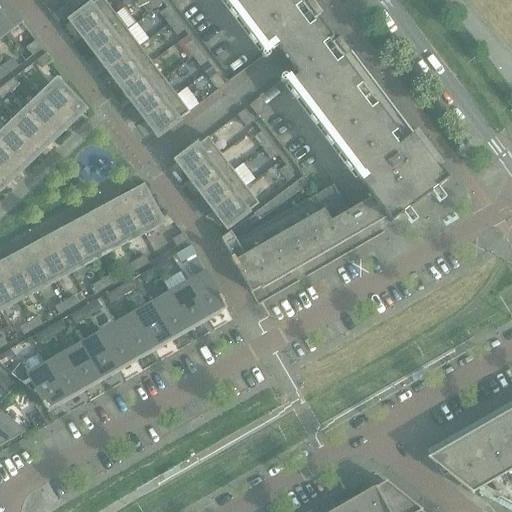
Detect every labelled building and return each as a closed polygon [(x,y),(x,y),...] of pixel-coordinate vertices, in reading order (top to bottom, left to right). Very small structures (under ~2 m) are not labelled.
[(21,22),(4,0),(0,0),(0,29),(4,35),(21,22)] [(71,13),(85,3),(82,0),(73,0),(65,6),(71,13)] [(83,39),(114,15),(102,0),(98,0),(70,21),(83,39)] [(228,0),(230,1),(248,25),(266,49),(273,43),(286,60),(298,76),(290,82),(309,106),(327,129),(344,152),(362,176),(363,175),(367,179),(360,184),(371,199),(358,207),(348,212),(360,234),(372,226),(386,218),(391,224),(448,180),(429,155),(413,134),(351,52),(340,37),(337,33),(331,38),(325,30),(319,22),(325,17),(322,13),(311,0),(228,0)] [(57,24),(71,13),(65,6),(52,17),(57,24)] [(175,20),(167,9),(159,14),(168,25),(175,20)] [(95,55),(127,31),(114,15),(83,39),(95,55)] [(184,31),(175,20),(168,25),(176,37),(184,31)] [(108,71),(139,48),(127,31),(95,55),(108,71)] [(200,52),(191,41),(184,47),(192,58),(200,52)] [(42,50),(36,42),(26,49),(32,57),(42,50)] [(120,87),(151,64),(139,48),(108,71),(120,87)] [(208,64),(200,52),(192,58),(201,69),(208,64)] [(51,62),(45,54),(36,62),(42,69),(51,62)] [(18,67),(12,59),(2,67),(8,75),(18,67)] [(132,104),(164,80),(151,64),(120,87),(132,104)] [(0,80),(8,75),(2,67),(0,68),(0,80)] [(225,86),(216,74),(209,79),(218,91),(225,86)] [(18,87),(13,79),(4,86),(10,93),(18,87)] [(145,120),(176,96),(164,80),(132,104),(145,120)] [(84,110),(57,82),(41,97),(68,125),(84,110)] [(10,93),(4,86),(0,88),(0,98),(1,100),(10,93)] [(158,137),(189,113),(176,96),(145,120),(158,137)] [(68,125),(41,97),(27,111),(53,139),(68,125)] [(270,111),(260,99),(249,107),(259,120),(270,111)] [(53,139),(27,111),(12,125),(39,153),(53,139)] [(253,123),(244,111),(236,116),(245,128),(253,123)] [(39,153),(12,125),(0,136),(0,141),(24,167),(39,153)] [(269,144),(261,133),(253,138),(262,150),(269,144)] [(189,179),(221,155),(207,138),(176,162),(189,179)] [(24,167),(0,141),(0,171),(9,181),(24,167)] [(278,155),(269,144),(262,150),(270,161),(278,155)] [(202,195),(233,172),(221,155),(189,179),(202,195)] [(294,177),(286,166),(279,172),(287,183),(294,177)] [(0,189),(9,181),(0,171),(0,189)] [(214,211),(245,188),(233,172),(202,195),(214,211)] [(297,193),(307,186),(302,179),(292,186),(297,193)] [(301,267),(341,244),(360,234),(348,212),(333,186),(235,242),(230,233),(221,240),(232,258),(230,259),(235,268),(236,267),(251,294),(261,288),(262,290),(293,272),(292,270),(300,265),(301,267)] [(288,200),(297,193),(292,186),(282,193),(288,200)] [(227,228),(258,205),(245,188),(214,211),(227,228)] [(161,223),(143,189),(124,199),(143,233),(161,223)] [(278,207),(288,200),(282,193),(273,200),(278,207)] [(143,233),(124,199),(106,209),(125,243),(143,233)] [(268,215),(278,207),(273,200),(263,208),(268,215)] [(259,222),(268,215),(263,208),(254,215),(259,222)] [(125,243),(106,209),(88,218),(107,253),(125,243)] [(107,253),(88,218),(70,228),(89,262),(107,253)] [(89,262),(70,228),(52,238),(71,272),(89,262)] [(187,242),(182,234),(172,240),(176,248),(187,242)] [(71,272),(52,238),(34,247),(53,282),(71,272)] [(53,282),(34,247),(16,257),(35,292),(53,282)] [(181,264),(195,255),(190,247),(176,255),(181,264)] [(149,264),(144,256),(135,262),(139,269),(149,264)] [(35,292),(16,257),(0,265),(0,270),(17,301),(35,292)] [(172,269),(168,260),(154,268),(159,276),(172,269)] [(139,269),(135,262),(125,267),(130,275),(139,269)] [(159,276),(154,268),(140,276),(145,284),(159,276)] [(0,310),(17,301),(0,270),(0,310)] [(219,297),(205,273),(187,283),(209,320),(223,312),(226,310),(223,304),(224,303),(220,297),(219,297)] [(113,284),(109,276),(99,282),(104,290),(113,284)] [(137,289),(132,280),(119,288),(123,297),(137,289)] [(104,290),(99,282),(90,287),(94,295),(104,290)] [(209,320),(187,283),(169,293),(191,331),(209,320)] [(123,297),(119,288),(105,296),(110,304),(123,297)] [(191,331),(169,293),(152,303),(173,341),(191,331)] [(78,305),(73,297),(64,302),(68,310),(78,305)] [(102,309),(97,301),(83,309),(88,317),(102,309)] [(68,310),(64,302),(54,308),(59,316),(68,310)] [(173,341),(152,303),(134,313),(156,351),(173,341)] [(88,317),(83,309),(70,316),(74,325),(88,317)] [(156,351),(134,313),(116,323),(138,361),(156,351)] [(43,325),(38,317),(29,323),(33,331),(43,325)] [(66,329),(61,321),(48,329),(53,337),(66,329)] [(33,331),(29,323),(19,328),(23,336),(33,331)] [(138,361),(116,323),(99,334),(120,371),(138,361)] [(53,337),(48,329),(34,337),(39,345),(53,337)] [(120,371),(99,334),(81,344),(103,381),(120,371)] [(103,381),(81,344),(63,354),(85,391),(103,381)] [(15,359),(10,350),(0,356),(0,365),(1,367),(15,359)] [(85,391),(63,354),(46,364),(67,402),(85,391)] [(67,402),(46,364),(40,355),(22,366),(23,368),(11,375),(36,394),(37,394),(43,404),(42,404),(46,411),(46,410),(48,413),(67,402)] [(0,387),(6,392),(13,384),(3,376),(0,380),(0,387)] [(511,505),(511,409),(431,457),(475,492),(481,489),(511,505)] [(46,427),(38,412),(29,418),(37,432),(46,427)] [(0,447),(25,434),(0,414),(0,447)] [(422,511),(386,483),(376,489),(376,488),(375,488),(388,511),(422,511)] [(388,511),(375,488),(375,489),(370,492),(369,492),(357,499),(364,511),(388,511)] [(364,511),(357,499),(357,500),(352,503),(351,502),(340,509),(341,511),(364,511)]
